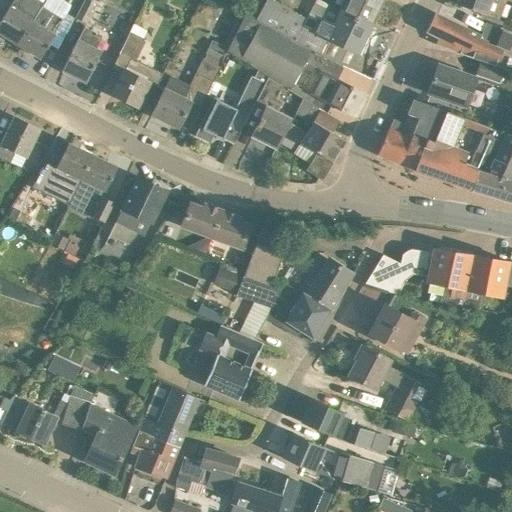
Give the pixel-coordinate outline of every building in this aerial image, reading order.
[(0,34),(17,46),(32,21),(40,7),(42,5),(34,0),(14,0),(10,8),(9,7),(0,22),(0,34)] [(75,18),(83,0),(69,0),(63,12),(75,18)] [(83,0),(75,18),(87,24),(98,3),(99,0),(83,0)] [(345,0),(340,12),(370,26),(382,0),(345,0)] [(505,0),(511,2),(511,0),(458,0),(456,5),(497,20),(504,0),(505,0)] [(270,1),(259,22),(320,55),(328,40),(357,54),(370,26),(340,12),(333,26),(318,19),(312,31),(305,28),(309,22),(270,1)] [(40,7),(32,21),(17,46),(40,59),(55,35),(63,21),(40,7)] [(245,14),(227,52),(268,77),(282,86),(290,92),(304,64),(320,72),(308,96),(312,98),(310,103),(320,110),(324,102),(355,117),(366,95),(337,80),(343,68),(320,55),(259,22),(245,14)] [(480,37),(453,24),(435,15),(427,32),(472,55),(470,60),(479,62),(503,69),(504,69),(511,72),(511,34),(499,30),(492,49),(477,44),(480,37)] [(83,28),(71,53),(62,71),(86,83),(101,53),(94,50),(101,37),(83,28)] [(130,60),(121,77),(112,95),(137,108),(149,83),(156,86),(162,75),(135,62),(146,41),(130,33),(119,55),(130,60)] [(164,90),(160,97),(151,115),(178,129),(191,103),(193,98),(202,102),(219,68),(203,60),(190,86),(170,77),(164,90)] [(504,69),(503,69),(479,62),(474,79),(437,66),(427,93),(467,106),(476,80),(497,87),(504,69)] [(209,144),(214,136),(234,146),(257,99),(265,84),(249,76),(233,108),(213,99),(195,137),(209,144)] [(277,95),(282,86),(267,78),(265,84),(257,99),(268,104),(266,108),(251,137),(275,148),(291,116),(278,109),(284,99),(277,95)] [(294,116),(311,126),(306,133),(290,123),(285,133),(279,143),(290,149),(296,140),(317,152),(306,171),(320,180),(340,148),(341,149),(345,142),(330,133),(337,121),(320,110),(310,103),(310,104),(302,99),(294,116)] [(413,171),(414,171),(427,140),(434,142),(446,112),(412,100),(406,114),(418,119),(413,132),(409,130),(410,127),(393,120),(388,130),(377,155),(402,166),(403,167),(403,166),(407,168),(408,169),(408,168),(413,171)] [(446,112),(434,142),(427,140),(414,171),(470,191),(478,171),(488,176),(504,142),(479,132),(466,168),(462,166),(466,153),(451,147),(464,119),(446,112)] [(0,145),(0,159),(9,164),(14,152),(25,158),(39,130),(14,118),(0,146),(0,145)] [(511,135),(507,134),(504,142),(488,176),(478,171),(470,191),(471,191),(511,203),(511,199),(511,135)] [(73,194),(92,156),(68,144),(53,174),(41,168),(32,189),(44,195),(50,183),(73,194)] [(97,205),(91,217),(104,223),(114,203),(102,197),(104,192),(105,192),(117,168),(92,156),(73,194),(97,205)] [(115,223),(133,231),(139,218),(151,224),(167,192),(137,177),(115,223)] [(211,238),(221,211),(204,205),(202,209),(190,204),(182,226),(211,238)] [(241,249),(250,226),(237,222),(238,218),(221,211),(211,238),(241,249)] [(72,235),(66,247),(83,255),(89,243),(72,235)] [(244,276),(272,286),(283,254),(256,244),(244,276)] [(436,307),(461,315),(472,256),(433,249),(432,253),(410,249),(410,250),(409,250),(407,251),(405,252),(404,253),(403,255),(402,256),(400,264),(382,256),(364,284),(398,295),(403,282),(413,275),(426,277),(425,283),(442,287),(436,307)] [(472,256),(461,315),(493,326),(496,312),(482,309),(484,296),(502,299),(504,286),(511,287),(511,264),(508,264),(508,262),(472,256)] [(303,293),(306,295),(330,310),(352,274),(328,260),(315,280),(308,275),(298,291),(303,293)] [(221,263),(214,280),(234,288),(241,271),(221,263)] [(299,330),(312,338),(330,310),(306,295),(303,293),(298,291),(288,286),(285,290),(272,286),(244,276),(236,297),(269,309),(268,313),(269,313),(265,319),(295,337),(299,330)] [(409,319),(385,305),(369,335),(399,351),(408,334),(414,337),(424,320),(412,313),(409,319)] [(224,359),(235,332),(220,325),(215,338),(205,333),(198,349),(216,357),(203,385),(238,400),(251,371),(250,370),(224,359)] [(254,340),(252,339),(247,352),(256,356),(257,357),(263,344),(254,340)] [(408,423),(427,388),(388,367),(391,362),(362,347),(347,375),(376,390),(381,380),(395,388),(384,410),(408,423)] [(76,374),(80,360),(54,352),(50,366),(76,374)] [(138,430),(178,447),(198,399),(159,382),(143,419),(138,430)] [(56,417),(29,405),(12,397),(11,401),(5,398),(1,407),(14,413),(7,427),(44,444),(56,417)] [(81,430),(89,406),(90,403),(69,397),(60,424),(81,430)] [(343,413),(311,399),(300,423),(337,439),(368,449),(374,433),(350,425),(353,419),(342,414),(343,413)] [(81,430),(82,431),(95,437),(84,461),(113,474),(128,443),(135,427),(116,418),(89,406),(81,430)] [(178,447),(138,430),(132,447),(141,449),(135,468),(166,478),(178,447)] [(319,475),(365,488),(371,465),(338,455),(334,466),(319,461),(324,448),(293,434),(282,458),(314,472),(314,474),(315,474),(316,473),(319,475)] [(200,464),(184,458),(176,481),(175,487),(187,491),(190,482),(205,486),(212,465),(233,472),(238,459),(205,449),(200,464)] [(497,454),(487,485),(499,489),(510,458),(497,454)] [(288,511),(298,483),(274,476),(269,493),(238,483),(231,503),(258,511),(288,511)] [(303,511),(322,511),(330,495),(314,488),(303,511)] [(197,511),(198,510),(174,501),(169,511),(197,511)]
